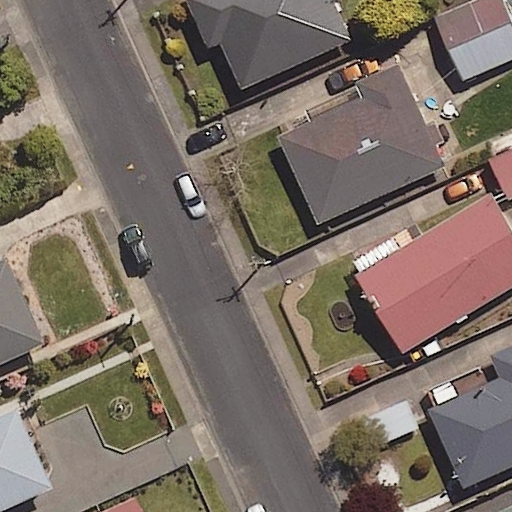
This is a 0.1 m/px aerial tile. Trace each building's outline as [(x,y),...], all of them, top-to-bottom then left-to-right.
[(329,0),(182,0),(203,45),(216,40),(237,87),(347,38),(329,0)] [(511,60),(511,0),(496,0),(445,19),(467,77),(511,60)] [(441,165),(395,62),(353,80),(360,95),(274,134),(314,222),(441,165)] [(511,151),(496,158),(511,192),(511,151)] [(511,282),(511,233),(487,192),(353,273),(400,350),(511,282)] [(0,356),(40,338),(1,253),(0,253),(0,356)] [(511,463),(511,342),(487,354),(497,375),(424,407),(460,487),(511,463)] [(0,504),(48,483),(12,405),(0,410),(0,504)] [(140,511),(131,492),(86,511),(140,511)] [(511,511),(511,501),(488,511),(511,511)]
